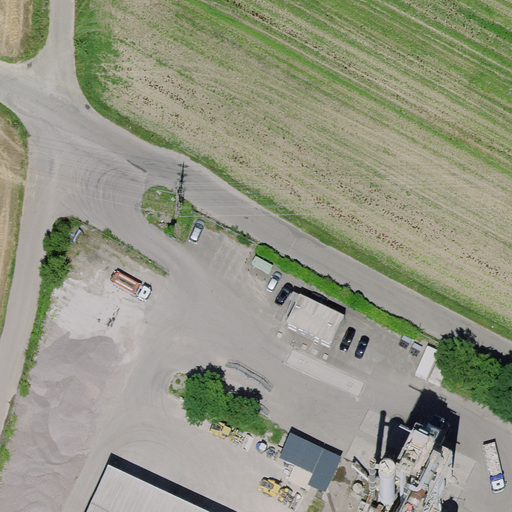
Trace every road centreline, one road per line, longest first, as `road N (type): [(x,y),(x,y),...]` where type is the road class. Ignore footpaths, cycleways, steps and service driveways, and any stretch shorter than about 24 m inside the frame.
road 1 (unclassified): [(49,109),(511,339)]
road 2 (residential): [(49,109),(0,374)]
